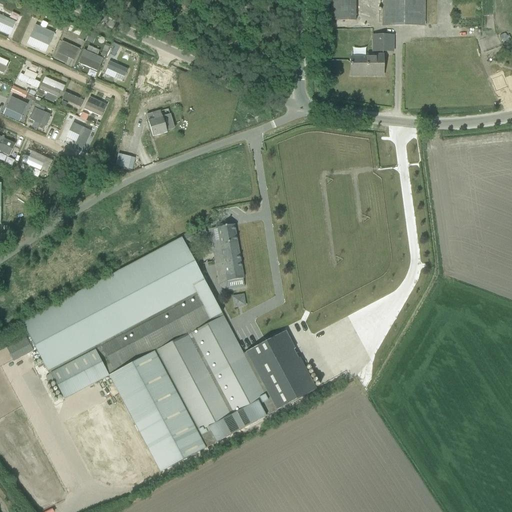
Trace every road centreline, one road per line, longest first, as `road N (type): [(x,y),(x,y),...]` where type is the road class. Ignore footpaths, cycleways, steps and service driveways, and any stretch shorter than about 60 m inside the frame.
road 1 (unknown): [(409,123),(422,243),(416,275),(376,339),(336,375),(157,482),(121,495),(99,492),(82,478),(51,409)]
road 2 (unclassified): [(0,254),(90,195),(299,108)]
road 3 (unknown): [(0,43),(109,91),(116,106),(100,148),(80,160),(0,123)]
road 4 (unclassified): [(299,108),(66,0)]
road 5 (unknown): [(258,130),(279,290),(266,312),(237,329)]
road 6 (unclassified): [(511,118),(425,125),(299,108)]
